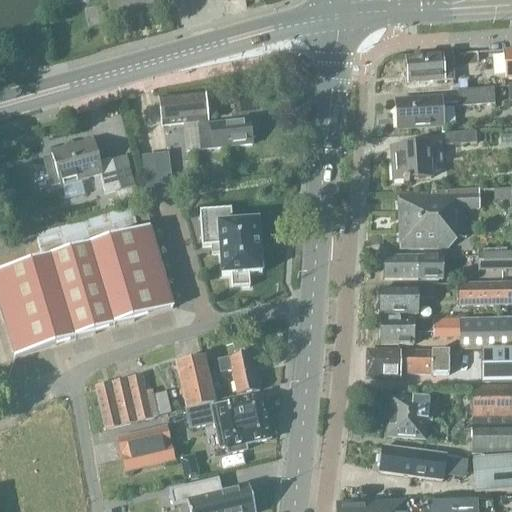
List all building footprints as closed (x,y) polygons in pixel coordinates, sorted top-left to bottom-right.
[(117,0),(120,14),(159,6),(159,2),(168,0),(117,0)] [(506,80),(511,79),(511,52),(503,53),(506,80)] [(443,72),(442,58),(406,60),(408,85),(453,82),(452,71),(443,72)] [(459,109),(495,106),(493,90),(458,93),(459,109)] [(195,125),(207,123),(204,95),(159,100),(162,128),(195,125)] [(398,131),(442,128),(440,100),(396,103),(398,131)] [(250,129),(249,122),(212,126),(211,123),(207,123),(195,125),(200,153),(252,147),(252,142),(255,137),(255,133),(250,129)] [(446,148),(477,146),(476,135),(445,137),(446,148)] [(53,158),(44,161),(51,188),(61,185),(61,187),(100,177),(105,197),(135,189),(126,157),(112,161),(98,164),(96,158),(92,143),(52,154),(53,158)] [(394,183),(431,180),(430,168),(443,167),(441,146),(391,150),(394,183)] [(147,190),(136,192),(139,205),(150,202),(147,190)] [(400,251),(449,250),(456,243),(459,240),(457,222),(465,221),(464,213),(480,212),(479,192),(398,197),(400,251)] [(262,275),(258,223),(232,225),(231,211),(199,214),(202,249),(211,248),(212,257),(220,256),(221,278),(231,277),(232,290),(250,289),(249,276),(262,275)] [(147,230),(0,276),(0,312),(15,360),(172,310),(147,231),(147,230)] [(511,271),(511,256),(486,255),(485,270),(511,271)] [(446,282),(447,258),(425,259),(384,259),(384,282),(446,282)] [(459,309),(511,308),(511,286),(459,287),(459,309)] [(381,317),(417,317),(417,302),(434,302),(434,291),(380,291),(381,317)] [(462,352),(511,350),(511,321),(461,323),(462,352)] [(381,347),(413,347),(413,335),(434,335),(434,333),(446,333),(447,322),(381,323),(381,347)] [(449,352),(449,353),(449,365),(459,364),(459,352),(449,352)] [(511,352),(480,353),(481,384),(511,383),(511,352)] [(401,381),(401,377),(449,377),(449,365),(449,353),(366,353),(366,381),(401,381)] [(259,393),(251,355),(218,363),(220,375),(232,373),(237,398),(259,393)] [(215,405),(210,384),(204,360),(176,366),(181,388),(178,389),(180,398),(183,398),(186,411),(215,405)] [(142,377),(95,388),(105,431),(153,421),(142,377)] [(472,456),(511,455),(511,391),(472,391),(472,456)] [(166,395),(154,397),(159,419),(171,416),(166,395)] [(212,409),(212,406),(186,411),(190,431),(215,426),(220,451),(226,450),(226,451),(228,451),(229,456),(246,453),(245,447),(270,442),(266,426),(268,425),(267,424),(266,424),(264,417),(266,416),(265,415),(264,415),(261,399),(212,409)] [(386,440),(407,441),(426,443),(428,424),(433,424),(433,416),(428,416),(429,408),(432,408),(433,403),(429,402),(429,401),(389,399),(386,440)] [(173,462),(165,431),(118,442),(126,473),(173,462)] [(379,457),(378,465),(381,467),(380,475),(442,483),(444,470),(445,457),(383,449),(382,456),(379,457)] [(475,496),(511,492),(511,460),(473,463),(475,496)] [(251,511),(247,488),(218,494),(215,481),(163,494),(166,506),(189,501),(191,511),(251,511)] [(462,511),(462,501),(336,506),(336,511),(462,511)]
